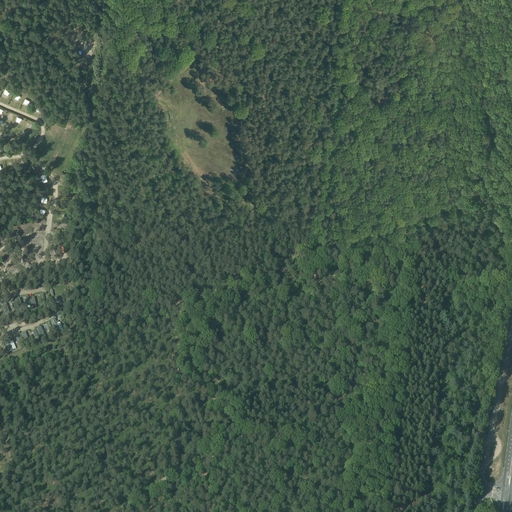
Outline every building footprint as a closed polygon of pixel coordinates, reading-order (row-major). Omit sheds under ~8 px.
[(16,96),(13,102),(18,105),(21,99),(16,96)] [(29,121),(25,125),(29,129),(33,126),(29,121)] [(19,299),(14,300),(19,313),(23,312),(19,299)] [(4,302),(0,303),(5,316),(9,315),(4,302)] [(55,320),(50,322),(55,333),(60,331),(57,324),(55,320)] [(40,327),(36,329),(41,341),(45,339),(40,327)] [(25,333),(21,334),(26,347),(30,345),(25,333)] [(7,339),(3,341),(8,353),(12,351),(9,343),(12,342),(11,340),(8,341),(7,339)]
